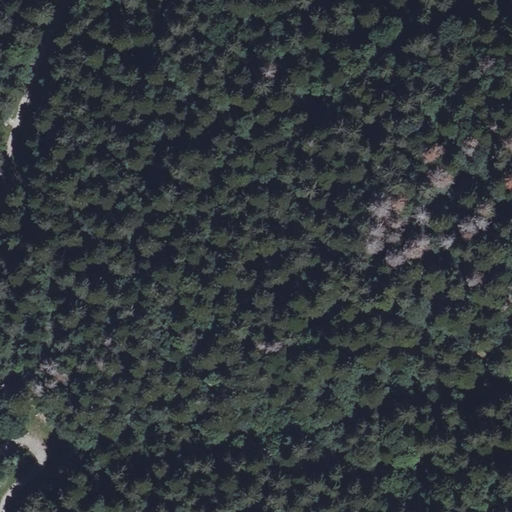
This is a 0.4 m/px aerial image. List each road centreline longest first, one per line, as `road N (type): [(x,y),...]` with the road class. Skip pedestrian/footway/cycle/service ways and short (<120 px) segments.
road 1 (track): [(32,442),(41,374),(57,336),(216,177),(406,43),(487,0)]
road 2 (track): [(69,0),(35,48),(0,161)]
